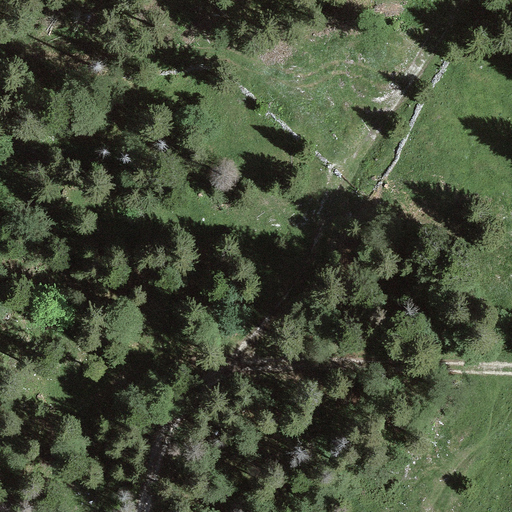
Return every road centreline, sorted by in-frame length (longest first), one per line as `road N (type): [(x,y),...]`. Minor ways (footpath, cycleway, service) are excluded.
road 1 (track): [(472,0),(402,125),(351,190),(315,269),(150,451),(138,511)]
road 2 (track): [(511,368),(233,362)]
